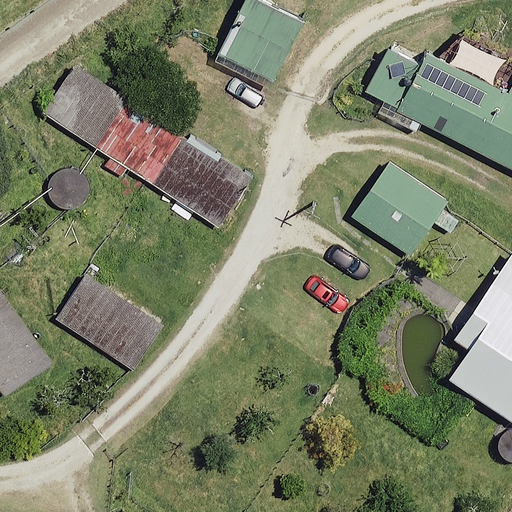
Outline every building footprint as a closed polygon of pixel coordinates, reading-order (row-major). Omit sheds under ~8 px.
[(301,14),(273,0),(241,0),(216,48),(269,76),(301,14)] [(511,55),(446,23),(425,68),(385,49),(364,91),(511,162),(511,55)] [(72,62),(40,107),(214,222),(244,177),(72,62)] [(442,198),(385,160),(351,211),(407,249),(442,198)] [(511,248),(509,247),(452,332),(468,343),(447,374),(511,417),(511,248)] [(160,320),(88,271),(58,315),(130,364),(160,320)] [(52,358),(0,287),(0,389),(4,394),(52,358)]
